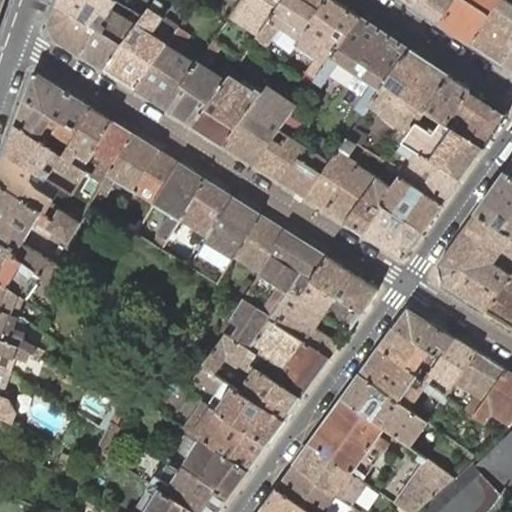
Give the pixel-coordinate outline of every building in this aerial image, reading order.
[(118,1),(115,0),(91,0),(91,1),(100,5),(86,22),(58,5),(51,24),(58,40),(73,49),(83,55),(99,30),(91,25),(102,12),(109,16),(113,10),(118,1)] [(91,0),(59,0),(58,5),(86,22),(100,5),(91,1),(91,0)] [(162,4),(156,0),(155,0),(147,13),(144,16),(138,25),(106,70),(136,89),(168,44),(174,35),(176,32),(160,22),(163,17),(157,13),(162,4)] [(285,0),(242,0),(232,15),(261,34),(285,0)] [(329,0),(285,0),(261,34),(259,37),(263,39),(262,40),(269,45),(274,39),(286,48),(295,36),(300,40),(329,0)] [(361,17),(334,0),(329,0),(300,40),(294,47),(324,68),(361,17)] [(443,24),(459,0),(417,0),(414,6),(443,24)] [(459,0),(443,24),(471,43),(499,0),(459,0)] [(511,0),(499,0),(471,43),(503,64),(511,52),(511,2),(511,0)] [(83,55),(106,70),(138,25),(130,20),(113,10),(109,16),(102,12),(91,25),(99,30),(83,55)] [(130,20),(138,25),(144,16),(136,12),(130,20)] [(225,25),(229,19),(224,15),(220,21),(225,25)] [(383,31),(361,17),(324,68),(322,70),(340,82),(345,75),(334,68),(339,60),(351,68),(363,76),(374,83),(369,90),(358,84),(354,90),(367,99),(364,105),(369,108),(371,104),(372,103),(411,50),(389,35),(383,31)] [(220,21),(219,21),(211,32),(217,36),(225,25),(220,21)] [(214,41),(217,36),(211,32),(208,36),(205,34),(195,48),(174,35),(168,44),(136,89),(167,108),(186,78),(214,41)] [(186,78),(167,108),(195,126),(234,73),(242,60),(214,41),(186,78)] [(451,76),(411,50),(372,103),(371,104),(410,134),(419,122),(427,111),(451,76)] [(511,52),(503,64),(511,69),(511,52)] [(34,73),(25,99),(62,122),(79,132),(94,108),(61,87),(37,72),(34,73)] [(317,78),(307,72),(302,79),(312,85),(317,78)] [(243,80),(234,73),(195,126),(225,146),(257,99),(262,92),(257,88),(243,80)] [(471,90),(451,76),(427,111),(443,121),(449,125),(457,109),(471,90)] [(255,164),(280,129),(287,120),(289,117),(296,108),(301,100),(271,81),(270,80),(266,87),(262,92),(257,99),(225,146),(242,156),(255,164)] [(509,113),(471,90),(457,109),(449,125),(484,147),(495,132),(509,113)] [(25,99),(16,126),(46,146),(55,134),(65,140),(58,153),(64,157),(79,132),(62,122),(25,99)] [(64,157),(83,169),(94,154),(114,121),(100,112),(94,108),(79,132),(64,157)] [(443,121),(427,111),(419,122),(429,129),(432,126),(438,129),(443,121)] [(102,159),(92,175),(103,182),(134,133),(119,124),(114,121),(94,154),(102,159)] [(419,122),(410,134),(405,142),(462,179),(484,147),(449,125),(443,121),(438,129),(432,126),(429,129),(419,122)] [(16,126),(6,153),(35,171),(46,179),(49,173),(44,169),(49,162),(80,182),(86,172),(83,169),(64,157),(58,153),(46,146),(16,126)] [(368,137),(355,128),(347,138),(354,141),(361,146),(368,137)] [(308,148),(280,129),(255,164),(283,182),(308,148)] [(133,189),(155,203),(180,162),(160,150),(152,145),(134,133),(103,182),(102,186),(110,190),(117,179),(128,186),(133,189)] [(462,179),(405,142),(399,150),(413,159),(401,175),(443,204),(462,179)] [(317,153),(308,148),(283,182),(306,197),(322,173),(309,164),(317,153)] [(357,163),(338,151),(330,162),(322,173),(306,197),(326,209),(359,165),(357,163)] [(6,153),(0,170),(0,186),(42,213),(44,214),(54,199),(52,198),(37,188),(31,180),(33,175),(35,171),(6,153)] [(322,173),(330,162),(317,153),(309,164),(322,173)] [(360,158),(357,163),(359,165),(326,209),(347,222),(367,195),(380,177),(386,167),(374,161),(368,170),(362,167),(366,161),(360,158)] [(396,165),(391,161),(389,164),(387,166),(393,170),(396,165)] [(161,237),(156,245),(162,248),(167,241),(180,219),(206,179),(187,167),(180,162),(155,203),(172,213),(158,235),(161,237)] [(37,188),(52,198),(59,186),(46,179),(35,171),(33,175),(31,180),(37,188)] [(511,175),(506,172),(476,214),(511,237),(511,175)] [(443,204),(401,175),(392,188),(383,182),(385,180),(380,177),(367,195),(386,207),(424,231),(443,204)] [(208,237),(234,197),(217,186),(206,179),(180,219),(208,237)] [(0,186),(0,241),(17,252),(15,256),(35,271),(50,283),(62,267),(23,244),(33,228),(48,237),(51,231),(59,236),(69,242),(75,233),(70,230),(65,226),(54,220),(44,214),(42,213),(0,186)] [(386,207),(367,195),(347,222),(366,234),(386,207)] [(208,237),(197,254),(226,271),(241,247),(261,214),(243,203),(234,197),(208,237)] [(94,199),(91,205),(97,209),(101,203),(94,199)] [(91,205),(85,217),(95,223),(102,212),(97,209),(91,205)] [(405,257),(424,231),(386,207),(366,234),(377,241),(403,258),(405,257)] [(61,210),(54,220),(65,226),(70,230),(72,225),(76,224),(78,228),(82,222),(61,210)] [(261,214),(241,247),(246,250),(241,260),(261,272),(273,254),(271,253),(286,230),(270,219),(261,214)] [(511,237),(476,214),(439,265),(440,266),(438,266),(441,282),(443,281),(443,283),(486,310),(510,275),(493,263),(502,249),(511,256),(511,237)] [(273,254),(261,272),(255,284),(247,296),(244,300),(231,320),(224,331),(227,334),(232,337),(248,348),(269,318),(270,316),(289,290),(290,289),(299,296),(311,280),(328,256),(302,240),(286,230),(271,253),(273,254)] [(0,241),(0,284),(11,290),(16,293),(18,295),(35,271),(15,256),(17,252),(0,241)] [(167,241),(162,248),(168,253),(173,244),(167,241)] [(335,261),(328,256),(311,280),(321,286),(335,295),(352,271),(335,261)] [(218,271),(212,280),(218,283),(223,275),(218,271)] [(362,278),(352,271),(335,295),(363,313),(379,290),(379,288),(362,278)] [(511,274),(511,275),(510,275),(486,310),(504,322),(511,326),(511,274)] [(247,296),(255,284),(249,279),(241,291),(247,296)] [(270,316),(269,318),(294,334),(299,326),(312,306),(310,303),(321,286),(311,280),(299,296),(290,289),(289,290),(270,316)] [(0,284),(0,307),(6,294),(13,298),(16,293),(11,290),(0,284)] [(228,284),(217,301),(230,309),(241,291),(228,284)] [(335,295),(321,286),(310,303),(312,306),(350,330),(363,313),(335,295)] [(409,307),(393,328),(441,359),(456,337),(430,321),(409,307)] [(0,338),(8,342),(19,346),(32,354),(37,346),(28,340),(29,337),(26,334),(24,333),(14,327),(18,316),(0,309),(0,338)] [(14,327),(24,333),(29,321),(23,318),(18,316),(14,327)] [(269,318),(248,348),(256,353),(260,347),(280,360),(284,359),(286,356),(290,359),(278,375),(275,380),(302,398),(330,358),(294,334),(269,318)] [(299,326),(294,334),(330,358),(340,345),(307,323),(303,329),(299,326)] [(393,328),(379,348),(425,381),(430,374),(441,359),(393,328)] [(232,337),(227,334),(203,366),(215,374),(228,356),(251,373),(239,390),(285,420),(302,398),(275,380),(264,373),(260,371),(256,368),(250,364),(257,354),(257,353),(256,353),(248,348),(232,337)] [(441,359),(430,374),(451,388),(478,351),(466,343),(456,337),(441,359)] [(0,338),(0,367),(11,371),(16,357),(27,362),(32,354),(19,346),(8,342),(0,338)] [(86,343),(78,355),(85,360),(93,348),(86,343)] [(379,348),(360,374),(408,408),(423,389),(444,404),(449,398),(446,395),(425,381),(379,348)] [(446,395),(449,398),(455,402),(465,388),(485,401),(507,370),(490,359),(478,351),(451,388),(446,395)] [(250,364),(256,368),(263,358),(257,354),(250,364)] [(203,366),(195,377),(217,392),(209,405),(218,411),(268,445),(285,420),(239,390),(234,387),(215,374),(203,366)] [(511,372),(507,370),(485,401),(479,408),(474,416),(483,423),(493,408),(511,420),(511,372)] [(360,374),(343,398),(384,428),(410,446),(417,436),(428,422),(408,408),(360,374)] [(90,387),(77,412),(105,431),(110,421),(119,404),(90,387)] [(0,416),(13,423),(18,412),(9,398),(0,394),(0,416)] [(327,420),(311,443),(362,480),(366,474),(356,467),(374,443),(380,447),(385,440),(379,436),(384,428),(343,398),(327,420)] [(203,400),(184,427),(191,432),(249,471),(268,445),(218,411),(209,405),(203,400)] [(471,403),(466,411),(474,416),(479,408),(471,403)] [(110,421),(105,431),(97,449),(106,456),(120,428),(110,421)] [(230,496),(249,471),(191,432),(173,461),(230,496)] [(410,446),(421,454),(455,477),(469,464),(430,436),(417,436),(410,446)] [(311,443),(295,464),(346,501),(351,504),(366,482),(362,480),(311,443)] [(477,457),(470,452),(467,456),(473,460),(477,457)] [(423,463),(395,502),(401,507),(409,511),(415,511),(455,477),(421,454),(417,459),(423,463)] [(66,455),(59,473),(81,482),(90,465),(66,455)] [(507,486),(477,457),(473,460),(469,464),(455,477),(415,511),(487,511),(488,511),(491,509),(493,506),(496,503),(498,499),(500,497),(503,493),(505,490),(507,486)] [(195,511),(218,511),(230,496),(173,461),(172,460),(158,480),(154,478),(151,484),(195,511)] [(295,464),(277,489),(310,511),(326,511),(334,501),(342,507),(346,501),(295,464)] [(195,511),(151,484),(132,511),(195,511)] [(270,500),(262,510),(264,511),(310,511),(277,489),(270,500)] [(55,511),(66,511),(70,505),(61,501),(55,511)]
